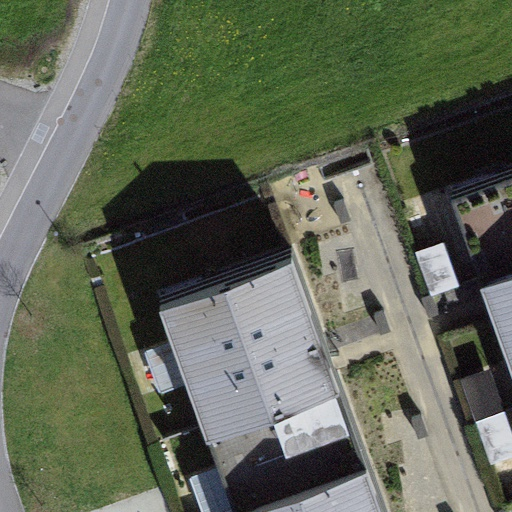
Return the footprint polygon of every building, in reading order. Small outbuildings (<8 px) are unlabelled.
[(511,164),(451,187),(511,354),(511,164)] [(459,280),(443,239),(416,249),(432,291),(459,280)] [(236,503),(368,456),(292,246),(160,293),(236,503)] [(511,452),(511,427),(489,365),(461,375),(492,460),(511,452)] [(388,511),(368,456),(236,503),(239,511),(388,511)]
